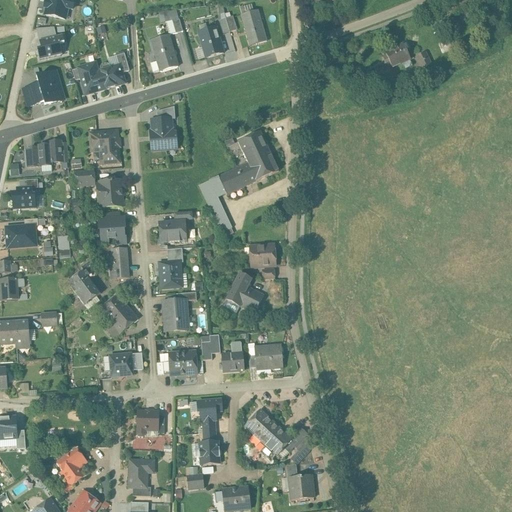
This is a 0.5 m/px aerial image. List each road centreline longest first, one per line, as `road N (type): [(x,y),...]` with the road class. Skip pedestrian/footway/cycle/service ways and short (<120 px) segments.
road 1 (residential): [(308,381),(291,309),(298,50)]
road 2 (residential): [(156,393),(134,99)]
road 3 (residential): [(298,50),(134,99)]
road 4 (residential): [(156,393),(308,381)]
road 5 (residential): [(33,0),(6,135)]
road 6 (residential): [(342,511),(308,381)]
road 7 (residential): [(134,99),(6,135)]
road 8 (residential): [(421,0),(298,50)]
